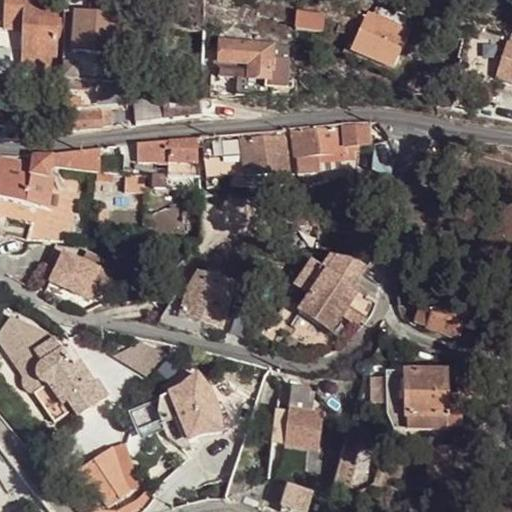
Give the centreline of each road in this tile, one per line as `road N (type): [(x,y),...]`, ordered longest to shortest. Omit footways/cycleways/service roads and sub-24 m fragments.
road 1 (residential): [(0,279),(71,320),(303,368),(350,351),(386,305)]
road 2 (residential): [(0,147),(364,112),(416,119)]
road 3 (residential): [(386,305),(393,199),(416,119)]
road 4 (residential): [(511,363),(404,330),(386,305)]
